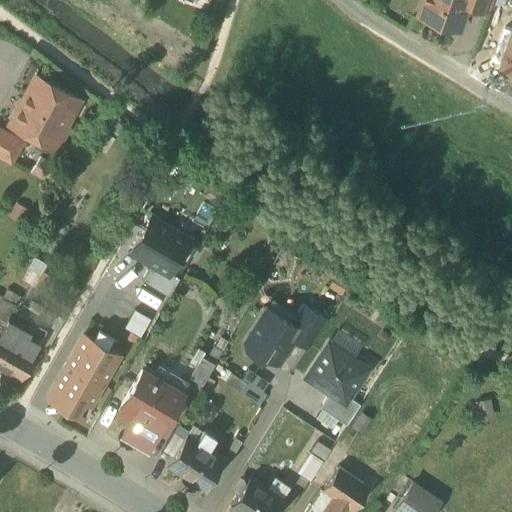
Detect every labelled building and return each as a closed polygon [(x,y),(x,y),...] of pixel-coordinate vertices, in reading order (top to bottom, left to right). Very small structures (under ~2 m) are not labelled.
[(423,0),(418,13),(459,28),(467,4),(468,0),(423,0)] [(491,0),(468,0),(467,4),(488,11),(491,0)] [(511,31),(511,32),(507,44),(508,47),(502,65),(511,67),(511,31)] [(79,99),(36,76),(10,124),(53,147),(58,138),(62,137),(67,128),(65,124),(79,99)] [(24,141),(0,127),(0,157),(12,164),(24,141)] [(169,271),(189,237),(151,215),(130,251),(151,263),(168,273),(169,271)] [(151,263),(140,280),(169,296),(179,278),(169,271),(168,273),(151,263)] [(3,298),(0,302),(0,326),(3,328),(16,305),(3,298)] [(327,319),(303,304),(292,323),(300,329),(294,338),(309,348),(327,319)] [(268,308),(246,343),(247,349),(260,357),(266,356),(278,364),(294,338),(300,329),(292,323),(268,308)] [(134,310),(124,327),(140,336),(150,319),(134,310)] [(46,319),(37,315),(34,321),(42,326),(46,319)] [(21,343),(0,330),(0,367),(19,379),(35,351),(34,350),(46,329),(42,326),(34,321),(21,343)] [(116,338),(98,328),(92,339),(110,349),(116,338)] [(64,368),(48,397),(83,417),(118,354),(110,349),(92,339),(84,334),(67,363),(83,373),(81,377),(64,368)] [(330,343),(306,379),(323,390),(324,388),(331,392),(345,401),(348,397),(366,369),(353,360),(354,358),(330,343)] [(198,349),(193,357),(199,361),(202,356),(204,353),(198,349)] [(202,356),(199,361),(186,383),(198,390),(215,363),(202,356)] [(83,373),(67,363),(64,368),(81,377),(83,373)] [(182,376),(163,365),(156,377),(181,392),(183,387),(177,384),(182,376)] [(156,377),(142,369),(118,410),(157,434),(182,392),(181,392),(156,377)] [(360,405),(348,397),(345,401),(331,392),(320,409),(346,426),(360,405)] [(187,434),(167,464),(182,474),(183,472),(205,486),(224,458),(209,448),(216,437),(204,430),(197,441),(187,434)] [(330,451),(317,442),(310,452),(324,461),(330,451)] [(310,452),(297,472),(311,481),(324,461),(310,452)] [(369,488),(338,467),(323,489),(349,507),(353,510),(369,488)] [(276,511),(284,501),(250,477),(231,505),(240,511),(276,511)] [(432,511),(440,501),(413,483),(394,511),(395,511),(432,511)] [(323,489),(307,511),(345,511),(349,507),(323,489)]
